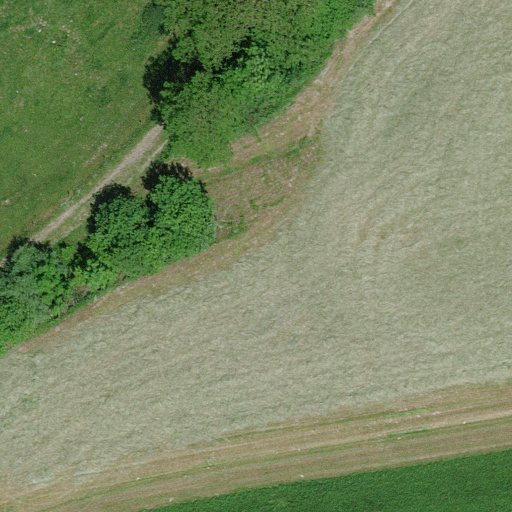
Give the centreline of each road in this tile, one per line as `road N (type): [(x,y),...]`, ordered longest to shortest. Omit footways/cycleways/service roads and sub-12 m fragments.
road 1 (track): [(0,281),(102,203),(183,114),(265,0)]
road 2 (track): [(102,203),(255,153),(432,75)]
